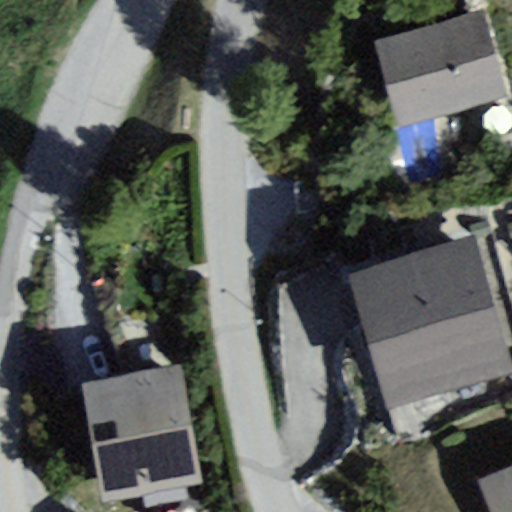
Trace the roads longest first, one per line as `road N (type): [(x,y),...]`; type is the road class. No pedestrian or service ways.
road 1 (unclassified): [(134,0),(39,188),(10,333),(6,467),(14,511)]
road 2 (unclassified): [(242,0),(223,143),(231,324),(273,511)]
